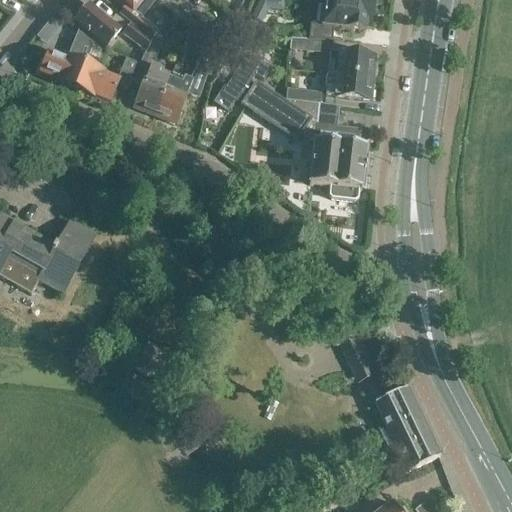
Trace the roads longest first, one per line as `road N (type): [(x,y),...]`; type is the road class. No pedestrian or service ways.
road 1 (residential): [(353,266),(213,170),(0,79)]
road 2 (secondary): [(417,137),(403,186),(409,292),(426,355),(501,511)]
road 3 (secondary): [(511,491),(440,352),(417,137)]
road 4 (secondary): [(417,137),(438,0)]
